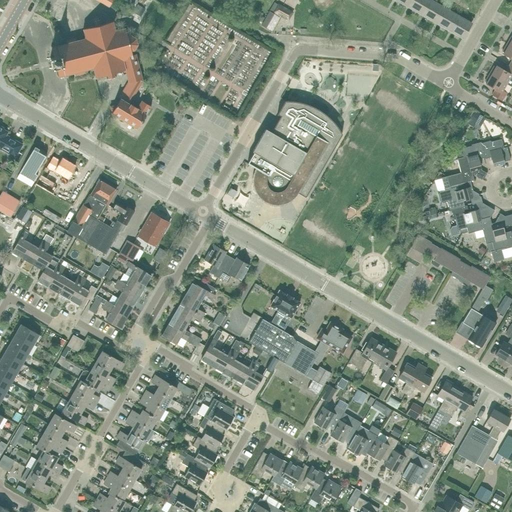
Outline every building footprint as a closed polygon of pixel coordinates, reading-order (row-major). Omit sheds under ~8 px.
[(412,10),(417,0),(408,0),(405,6),(412,10)] [(419,14),(427,0),(417,0),(412,10),(419,14)] [(426,18),(435,3),(430,0),(427,0),(419,14),(426,18)] [(293,12),(278,3),(273,13),(288,21),(293,12)] [(433,22),(442,7),(435,3),(426,18),(433,22)] [(138,5),(134,12),(141,16),(145,9),(138,5)] [(440,26),(449,11),(442,7),(433,22),(440,26)] [(269,11),(261,25),(271,31),(279,17),(269,11)] [(447,30),(456,15),(449,11),(440,26),(447,30)] [(454,34),(463,19),(456,15),(447,30),(454,34)] [(462,38),(471,23),(463,19),(454,34),(462,38)] [(115,31),(113,22),(101,25),(100,20),(93,22),(94,26),(83,29),(85,38),(77,41),(76,38),(66,40),(66,43),(51,47),(53,57),(49,58),(52,69),(56,68),(58,77),(74,73),(75,76),(85,73),(84,71),(93,69),(95,78),(107,75),(108,79),(115,77),(114,73),(125,70),(128,83),(135,87),(126,102),(120,99),(116,106),(114,105),(109,106),(111,111),(112,112),(111,113),(137,129),(146,114),(147,115),(151,107),(142,101),(138,108),(131,104),(130,105),(129,104),(143,81),(136,54),(132,55),(131,51),(134,50),(137,45),(136,38),(130,35),(127,36),(125,28),(115,31)] [(511,47),(507,44),(502,52),(504,53),(503,55),(511,60),(511,64),(511,67),(511,47)] [(511,67),(508,73),(496,66),(496,68),(494,67),(489,74),(507,84),(511,87),(511,67)] [(503,91),(507,84),(489,74),(485,82),(486,83),(486,85),(495,90),(492,96),(502,102),(507,93),(503,91)] [(209,88),(214,79),(208,76),(203,85),(209,88)] [(334,147),(342,134),(339,130),(336,125),(333,121),(329,117),(325,114),(320,111),(316,108),(311,106),(306,104),(301,103),(296,102),(290,101),(285,101),(277,115),(280,117),(267,139),(263,136),(247,163),(256,168),(254,172),(253,176),(252,180),(252,183),(253,187),(255,191),(257,195),(259,198),(262,200),(265,202),(269,204),(273,205),(277,205),(281,205),(285,204),(288,203),(292,200),(295,198),(297,195),(330,144),(334,147)] [(474,112),(470,120),(475,123),(480,122),(483,117),(474,112)] [(492,124),(486,125),(488,136),(494,135),(492,124)] [(0,149),(15,158),(22,145),(6,135),(8,132),(0,127),(0,149)] [(511,160),(508,150),(507,148),(504,149),(502,140),(491,142),(491,141),(482,144),(481,144),(485,158),(485,159),(492,157),(494,167),(504,164),(504,162),(511,160)] [(481,144),(482,144),(481,143),(471,145),(472,146),(461,149),(462,153),(460,153),(461,158),(463,157),(463,158),(467,157),(472,175),(473,175),(474,175),(482,180),(484,179),(487,174),(481,170),(479,159),(485,158),(481,144)] [(20,173),(34,181),(38,176),(37,175),(37,176),(35,174),(39,168),(40,166),(47,154),(39,149),(35,147),(34,149),(28,159),(27,161),(20,173)] [(474,180),(473,175),(472,175),(467,157),(463,158),(463,157),(461,158),(460,153),(458,154),(459,159),(457,159),(461,173),(447,177),(450,186),(457,184),(459,191),(470,188),(472,187),(471,181),(474,180)] [(63,163),(61,162),(53,157),(47,168),(45,167),(35,185),(53,195),(56,189),(50,185),(57,173),(63,163)] [(75,166),(64,160),(62,159),(61,162),(63,163),(57,173),(68,179),(75,166)] [(447,201),(450,211),(452,210),(467,206),(465,206),(463,201),(479,196),(479,194),(473,191),(472,187),(470,188),(459,191),(457,184),(450,186),(447,177),(441,178),(444,190),(440,192),(438,194),(440,201),(443,202),(447,201)] [(105,218),(100,215),(106,204),(107,205),(116,190),(99,181),(91,195),(89,194),(68,231),(86,242),(98,221),(102,223),(105,218)] [(233,198),(237,192),(231,188),(227,194),(233,198)] [(17,206),(0,196),(0,195),(0,210),(11,217),(17,206)] [(134,212),(125,206),(124,207),(117,203),(112,211),(120,215),(117,221),(112,229),(102,223),(98,221),(86,242),(105,254),(119,232),(120,232),(123,230),(126,225),(134,212)] [(467,206),(452,210),(454,220),(456,219),(457,226),(458,230),(460,229),(461,234),(468,232),(466,224),(483,219),(482,216),(485,210),(485,208),(469,213),(467,206)] [(18,214),(28,219),(32,212),(23,207),(18,214)] [(491,224),(492,224),(490,218),(491,218),(495,211),(489,207),(485,208),(485,210),(482,216),(483,219),(466,224),(468,232),(469,234),(482,230),(486,244),(487,246),(493,244),(492,242),(496,241),(491,224)] [(45,209),(42,214),(58,223),(61,218),(45,209)] [(156,246),(169,223),(151,212),(137,236),(149,243),(156,246)] [(40,214),(36,221),(43,224),(46,217),(40,214)] [(511,247),(511,235),(511,231),(504,233),(500,217),(498,218),(495,223),(492,224),(491,224),(496,241),(492,242),(493,244),(487,246),(488,253),(491,252),(493,262),(504,260),(501,249),(505,248),(505,249),(511,247)] [(453,227),(450,232),(451,237),(460,234),(458,230),(457,226),(453,227)] [(22,258),(31,244),(24,240),(29,232),(25,229),(12,252),(22,258)] [(46,242),(50,237),(46,234),(43,240),(42,240),(38,248),(31,244),(22,258),(33,264),(46,242)] [(460,260),(441,248),(440,249),(431,244),(431,243),(418,235),(407,255),(420,263),(424,255),(434,261),(432,264),(438,268),(440,264),(452,271),(459,261),(460,260)] [(46,242),(33,264),(43,270),(43,271),(46,266),(47,266),(51,259),(52,256),(45,252),(50,244),(53,239),(50,237),(46,242)] [(127,240),(119,253),(133,261),(140,248),(127,240)] [(218,278),(230,257),(225,254),(226,252),(213,244),(204,261),(213,266),(209,273),(218,278)] [(218,278),(227,283),(231,276),(240,281),(249,265),(236,258),(235,260),(230,257),(218,278)] [(38,279),(37,280),(38,281),(48,287),(62,264),(58,262),(57,263),(51,259),(47,266),(46,266),(43,271),(43,270),(38,279)] [(471,268),(459,261),(452,271),(451,275),(469,286),(471,282),(483,290),(472,307),(478,311),(485,300),(487,301),(493,290),(486,286),(491,278),(471,266),(471,268)] [(130,277),(145,285),(151,275),(128,262),(126,266),(134,270),(130,277)] [(65,266),(64,265),(62,264),(48,287),(59,293),(68,278),(61,274),(65,266)] [(96,266),(92,273),(102,279),(108,268),(104,266),(101,270),(96,266)] [(111,266),(105,277),(110,280),(117,269),(111,266)] [(80,275),(79,274),(74,282),(68,278),(59,293),(69,299),(83,276),(80,275)] [(83,276),(69,299),(79,305),(84,297),(90,300),(96,289),(91,286),(88,290),(82,286),(84,282),(86,278),(83,276)] [(138,296),(145,285),(130,277),(126,284),(118,279),(116,283),(138,296)] [(186,293),(201,302),(205,295),(213,299),(215,296),(212,294),(215,289),(204,282),(201,288),(192,283),(186,293)] [(132,306),(138,296),(116,283),(114,286),(122,291),(118,298),(132,306)] [(287,295),(279,291),(270,306),(285,315),(277,328),(283,331),(300,303),(293,298),(293,297),(287,294),(287,295)] [(197,309),(201,302),(186,293),(180,303),(203,317),(205,313),(197,309)] [(114,305),(106,300),(97,295),(95,299),(101,302),(104,304),(126,317),(132,306),(118,298),(114,305)] [(95,313),(101,302),(95,299),(89,310),(95,313)] [(200,321),(203,317),(180,303),(174,314),(189,323),(193,316),(200,321)] [(120,328),(126,317),(104,304),(101,308),(109,312),(105,319),(120,328)] [(471,308),(462,323),(473,330),(468,339),(481,347),(496,323),(471,308)] [(219,312),(215,318),(222,321),(225,316),(224,315),(219,312)] [(185,330),(189,323),(174,314),(168,324),(199,343),(201,339),(193,334),(185,330)] [(277,328),(270,323),(263,319),(249,343),(272,356),(272,357),(278,360),(284,363),(295,339),(293,337),(283,331),(277,328)] [(340,331),(342,330),(330,323),(325,332),(322,330),(317,338),(324,341),(322,345),(320,344),(315,352),(298,343),(295,339),(284,363),(312,380),(307,389),(317,395),(330,373),(320,367),(317,372),(310,368),(315,359),(319,362),(329,345),(336,348),(338,345),(344,349),(351,337),(340,331)] [(34,345),(39,335),(21,324),(15,334),(34,345)] [(204,345),(199,343),(168,324),(161,336),(176,344),(180,337),(188,342),(196,346),(192,353),(198,357),(204,345)] [(511,349),(511,330),(508,337),(510,338),(507,344),(503,342),(495,355),(505,361),(511,349)] [(218,339),(222,333),(218,331),(214,337),(201,360),(212,366),(220,351),(213,347),(218,339)] [(28,354),(34,345),(15,334),(10,344),(28,354)] [(72,348),(78,338),(73,335),(67,345),(72,348)] [(78,352),(84,341),(78,338),(72,348),(78,352)] [(373,362),(383,345),(371,338),(362,353),(356,349),(348,362),(361,369),(367,359),(373,362)] [(235,349),(239,342),(236,340),(232,347),(227,355),(220,351),(212,366),(222,372),(235,349)] [(239,351),(244,343),(240,341),(239,342),(235,349),(222,372),(233,378),(241,363),(234,359),(239,351)] [(23,364),(28,354),(10,344),(4,353),(23,364)] [(379,380),(386,384),(393,371),(387,368),(396,353),(383,345),(373,362),(385,370),(379,380)] [(255,347),(252,352),(259,356),(262,351),(255,347)] [(95,362),(110,370),(113,366),(120,370),(124,364),(102,351),(95,362)] [(0,363),(17,374),(23,364),(4,353),(0,360),(0,363)] [(268,379),(278,360),(272,357),(271,359),(265,368),(266,368),(265,370),(259,367),(261,363),(257,361),(243,384),(254,390),(262,376),(268,379)] [(243,384),(257,361),(253,359),(248,367),(241,363),(233,378),(243,384)] [(107,375),(110,370),(95,362),(90,372),(112,385),(115,379),(107,375)] [(0,376),(11,383),(17,374),(0,363),(0,376)] [(406,394),(422,366),(418,364),(415,368),(407,364),(399,378),(407,383),(401,392),(406,394)] [(410,397),(415,388),(423,393),(431,378),(423,373),(426,369),(422,366),(406,394),(410,397)] [(60,370),(56,374),(61,379),(65,375),(60,370)] [(112,385),(90,372),(86,371),(83,371),(78,379),(80,380),(84,383),(95,389),(94,389),(98,391),(101,386),(108,390),(112,385)] [(281,402),(292,379),(281,374),(270,397),(281,402)] [(172,378),(168,383),(154,375),(151,381),(159,385),(156,390),(170,399),(177,388),(194,399),(197,393),(172,378)] [(0,389),(6,393),(11,383),(0,376),(0,389)] [(41,386),(46,389),(49,383),(44,380),(41,386)] [(92,394),(94,389),(95,389),(84,383),(80,380),(74,391),(96,404),(99,398),(92,394)] [(386,402),(394,389),(395,387),(387,382),(386,384),(378,398),(386,402)] [(440,409),(445,413),(459,389),(445,382),(438,395),(445,400),(440,409)] [(321,398),(329,402),(336,390),(329,385),(321,398)] [(367,395),(361,392),(357,389),(353,397),(363,403),(367,395)] [(473,407),(468,404),(472,397),(459,389),(445,413),(452,416),(457,407),(462,410),(457,419),(464,423),(473,407)] [(164,409),(170,399),(156,390),(153,395),(146,390),(142,396),(164,409)] [(93,410),(96,404),(74,391),(68,402),(83,410),(85,405),(93,410)] [(37,393),(34,399),(41,403),(44,397),(37,393)] [(158,420),(164,409),(142,396),(139,402),(147,406),(144,411),(156,419),(158,420)] [(386,403),(393,407),(398,409),(401,403),(396,400),(389,397),(386,403)] [(225,428),(225,429),(226,429),(234,417),(232,416),(235,410),(214,398),(203,416),(205,417),(211,420),(211,421),(225,428)] [(353,408),(355,403),(345,398),(343,404),(353,408)] [(372,407),(375,408),(382,413),(386,406),(379,402),(376,400),(372,407)] [(80,415),(83,410),(68,402),(62,412),(83,425),(87,419),(80,415)] [(406,414),(417,420),(423,408),(413,402),(406,414)] [(197,413),(197,412),(200,408),(194,404),(191,409),(197,413)] [(338,421),(343,414),(344,411),(335,406),(331,413),(322,407),(313,423),(326,430),(327,428),(332,431),(333,431),(338,421)] [(386,406),(382,413),(387,416),(391,409),(386,406)] [(198,413),(197,412),(197,413),(191,409),(189,414),(195,418),(198,413)] [(156,419),(144,411),(142,410),(139,415),(132,410),(128,416),(150,429),(156,419)] [(472,426),(456,454),(481,468),(497,441),(495,440),(500,431),(502,432),(509,419),(493,410),(486,422),(493,427),(488,435),(472,426)] [(445,426),(451,416),(445,413),(440,423),(445,426)] [(77,426),(64,419),(55,414),(49,424),(63,432),(65,428),(73,432),(77,426)] [(360,424),(353,420),(343,414),(338,421),(333,431),(332,431),(330,436),(342,443),(344,441),(349,444),(354,434),(355,434),(359,427),(360,424)] [(144,439),(150,429),(128,416),(125,422),(133,426),(130,431),(144,439)] [(211,421),(211,420),(205,417),(199,426),(206,430),(201,439),(217,448),(217,447),(224,435),(222,434),(225,429),(225,428),(211,421)] [(177,430),(180,424),(176,422),(172,419),(169,425),(177,430)] [(15,433),(14,434),(20,437),(20,436),(26,426),(21,423),(15,433)] [(60,437),(63,432),(49,424),(42,435),(64,447),(68,441),(60,437)] [(377,437),(379,433),(380,431),(372,427),(369,433),(359,427),(355,434),(354,434),(349,444),(346,449),(358,457),(360,454),(366,457),(367,455),(367,454),(375,439),(376,439),(377,437)] [(391,434),(398,438),(402,432),(395,428),(391,434)] [(144,439),(130,431),(127,435),(120,431),(116,437),(119,439),(116,446),(126,451),(134,456),(138,450),(144,439)] [(175,433),(170,431),(166,437),(171,440),(175,433)] [(387,438),(379,433),(377,437),(376,439),(375,439),(367,454),(367,455),(380,462),(381,459),(385,462),(386,462),(392,451),(397,442),(388,437),(387,438)] [(14,434),(9,443),(14,446),(17,442),(22,445),(25,440),(20,437),(14,434)] [(64,447),(42,435),(36,446),(43,450),(44,449),(51,454),(51,453),(53,449),(61,453),(64,447)] [(511,437),(508,435),(497,454),(511,462),(511,437)] [(201,439),(198,436),(192,446),(199,449),(194,458),(208,466),(207,467),(210,468),(217,455),(215,453),(218,448),(217,447),(217,448),(201,439)] [(439,450),(446,454),(451,446),(451,445),(445,441),(439,450)] [(25,458),(30,452),(24,448),(19,454),(25,458)] [(410,461),(414,454),(405,448),(401,456),(392,451),(386,462),(385,462),(383,466),(396,473),(397,471),(402,474),(403,474),(410,461)] [(58,457),(51,453),(51,454),(44,449),(43,450),(38,460),(59,473),(63,466),(55,462),(58,457)] [(146,463),(134,456),(126,451),(122,458),(119,456),(116,463),(123,467),(120,471),(135,480),(146,463)] [(182,451),(178,457),(184,460),(184,459),(187,454),(182,451)] [(273,477),(282,461),(270,454),(269,456),(263,453),(251,473),(260,478),(264,472),(273,477)] [(194,458),(187,454),(184,459),(184,460),(182,463),(189,467),(184,476),(200,485),(206,473),(204,472),(207,467),(208,466),(194,458)] [(401,477),(413,484),(415,482),(420,485),(432,465),(423,459),(414,454),(410,461),(403,474),(402,474),(401,477)] [(0,466),(3,469),(9,458),(4,455),(0,460),(0,466)] [(154,457),(150,464),(157,468),(161,461),(154,457)] [(9,458),(3,469),(8,472),(15,461),(9,458)] [(56,479),(59,473),(38,460),(31,471),(46,479),(48,474),(56,479)] [(289,464),(282,461),(273,477),(271,481),(281,487),(282,486),(291,491),(291,490),(293,486),(303,469),(302,469),(290,462),(289,464)] [(321,479),(322,479),(325,474),(312,467),(310,469),(304,466),(302,469),(303,469),(293,486),(298,489),(302,491),(306,484),(315,489),(315,490),(321,479)] [(46,479),(31,471),(27,468),(21,479),(47,494),(50,488),(43,484),(46,479)] [(129,491),(135,480),(120,471),(118,476),(110,472),(107,478),(129,491)] [(154,474),(150,481),(156,485),(160,478),(154,474)] [(123,501),(124,500),(129,491),(107,478),(104,483),(111,488),(108,493),(110,493),(123,501)] [(311,496),(310,499),(311,500),(317,503),(319,504),(323,497),(332,503),(336,496),(342,487),(328,480),(327,482),(322,479),(321,479),(315,490),(315,489),(311,496)] [(176,484),(166,501),(184,511),(190,511),(196,503),(194,501),(197,495),(176,484)] [(19,485),(16,489),(23,493),(26,489),(19,485)] [(486,503),(490,496),(492,492),(481,486),(474,497),(486,503)] [(126,501),(124,500),(123,501),(110,493),(107,498),(100,494),(97,499),(119,511),(126,501)] [(154,504),(158,497),(153,494),(149,501),(154,504)] [(474,503),(464,496),(460,494),(456,500),(446,494),(442,501),(440,500),(433,511),(434,511),(458,511),(462,506),(470,510),(474,503)] [(495,494),(489,506),(498,511),(504,499),(495,494)] [(254,502),(248,511),(283,511),(280,510),(278,509),(281,504),(268,497),(265,495),(262,500),(260,499),(257,504),(254,502)] [(377,511),(379,510),(378,509),(358,498),(353,507),(360,511),(359,511),(377,511)] [(119,511),(97,499),(93,505),(101,510),(99,511),(119,511)] [(184,511),(166,501),(166,502),(171,505),(166,511),(184,511)]
